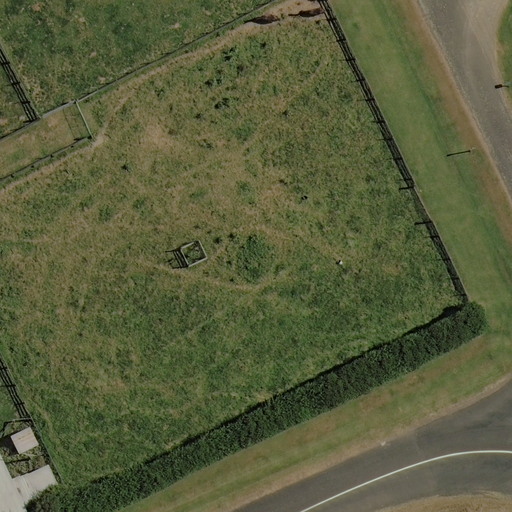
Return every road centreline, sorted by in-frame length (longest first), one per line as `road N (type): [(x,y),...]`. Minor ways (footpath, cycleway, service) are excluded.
road 1 (unclassified): [(305,511),(411,468),(511,451)]
road 2 (unclassified): [(437,0),(511,160)]
